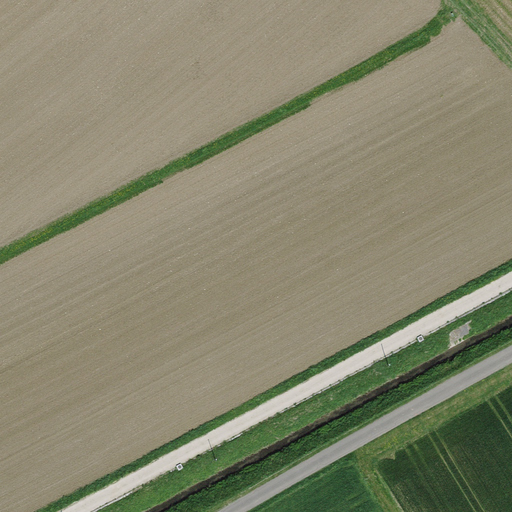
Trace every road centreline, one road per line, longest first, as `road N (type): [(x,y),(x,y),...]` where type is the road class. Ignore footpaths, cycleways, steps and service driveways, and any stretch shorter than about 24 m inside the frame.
road 1 (track): [(70,511),(511,278)]
road 2 (unclassified): [(511,366),(237,511)]
